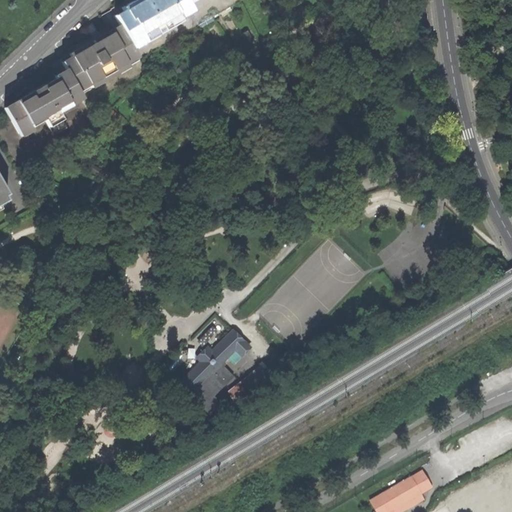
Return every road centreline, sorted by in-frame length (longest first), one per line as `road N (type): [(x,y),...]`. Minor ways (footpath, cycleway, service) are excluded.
road 1 (residential): [(511,240),(467,136),(444,0)]
road 2 (residential): [(511,391),(299,511)]
road 3 (residential): [(0,89),(90,0)]
